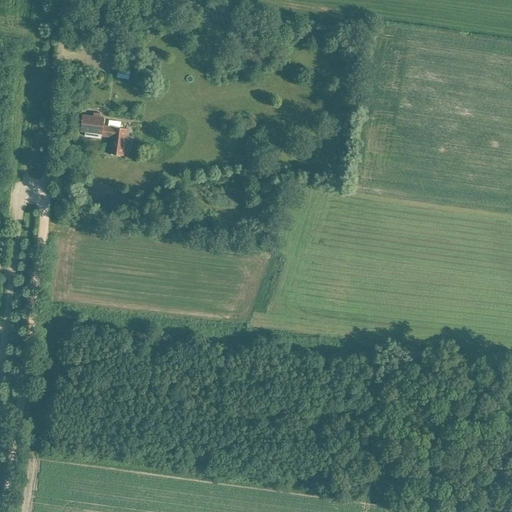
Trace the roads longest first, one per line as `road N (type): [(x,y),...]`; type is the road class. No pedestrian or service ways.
road 1 (unclassified): [(0,395),(26,198),(47,188),(66,0)]
road 2 (track): [(9,511),(47,188)]
